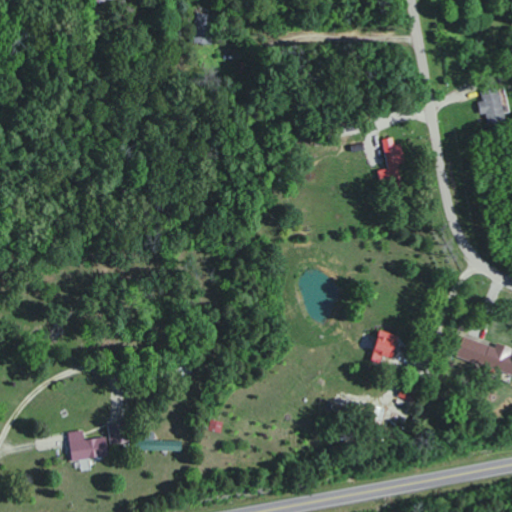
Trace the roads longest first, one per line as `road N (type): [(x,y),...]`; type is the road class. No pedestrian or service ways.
road 1 (residential): [(511,284),(485,266),(456,223),(415,0)]
road 2 (trunk): [(270,511),(511,466)]
